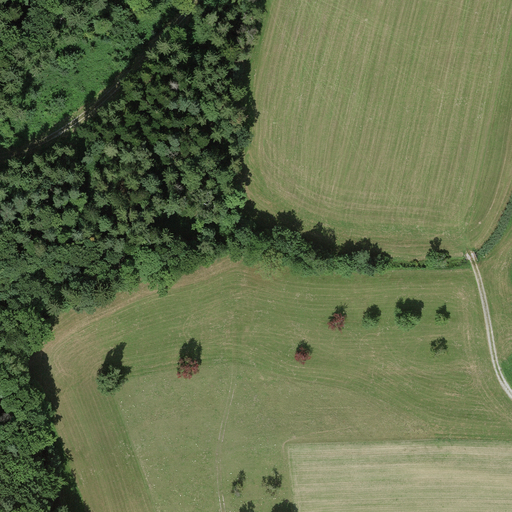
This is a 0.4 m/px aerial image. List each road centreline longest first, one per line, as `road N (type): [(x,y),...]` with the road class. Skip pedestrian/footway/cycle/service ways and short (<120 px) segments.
road 1 (track): [(223,511),(219,449),(234,385),(238,274),(248,233),(232,99),(267,0)]
road 2 (track): [(0,152),(66,129),(197,0)]
road 3 (track): [(511,397),(494,367),(470,251)]
